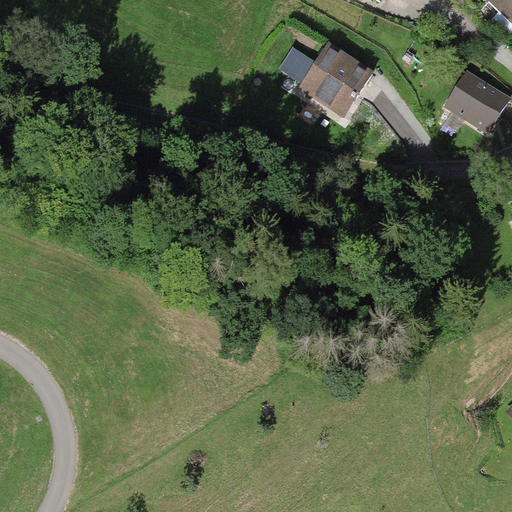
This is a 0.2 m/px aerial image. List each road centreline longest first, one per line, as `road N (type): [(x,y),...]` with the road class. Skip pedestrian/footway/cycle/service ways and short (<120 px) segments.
road 1 (track): [(367,172),(0,85)]
road 2 (unclassified): [(47,511),(61,469),(62,425),(41,384),(0,345)]
road 3 (residential): [(511,164),(467,175),(367,172)]
